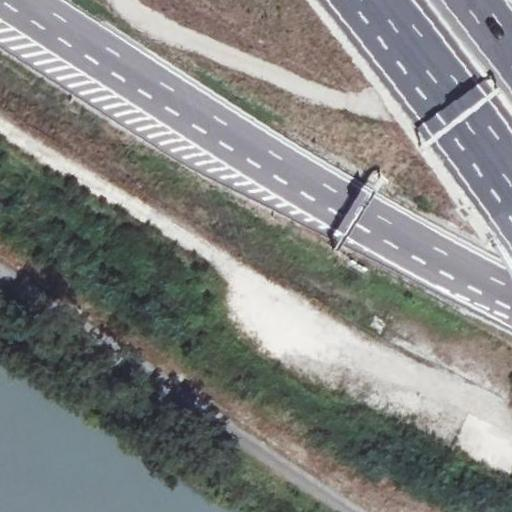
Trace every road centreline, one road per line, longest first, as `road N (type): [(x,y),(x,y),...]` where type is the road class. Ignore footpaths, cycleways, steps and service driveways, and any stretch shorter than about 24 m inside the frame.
road 1 (track): [(0,111),(491,406),(511,430)]
road 2 (trunk): [(0,9),(511,324)]
road 3 (track): [(390,104),(241,75),(134,12),(127,0)]
road 4 (motorway): [(369,0),(511,193)]
